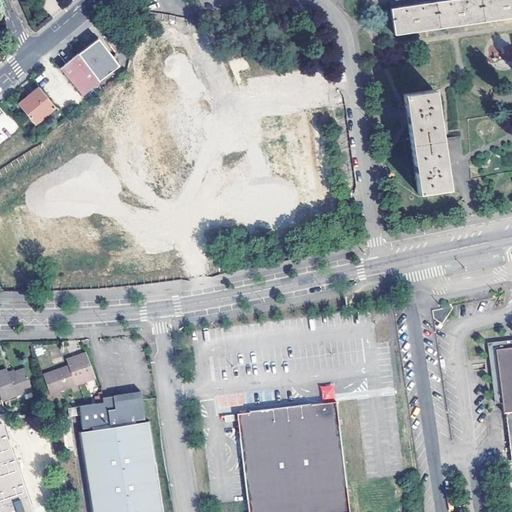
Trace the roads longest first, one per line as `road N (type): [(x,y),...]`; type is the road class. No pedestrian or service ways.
road 1 (residential): [(319,0),(343,33),(380,264)]
road 2 (residential): [(159,308),(380,264)]
road 3 (residential): [(159,308),(188,511)]
road 4 (residential): [(0,316),(159,308)]
road 5 (residential): [(380,264),(511,236)]
